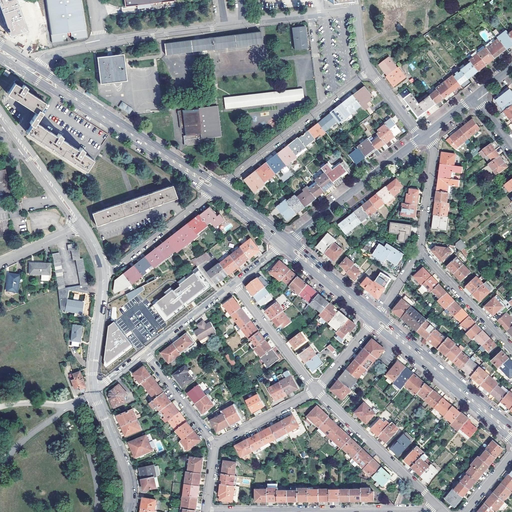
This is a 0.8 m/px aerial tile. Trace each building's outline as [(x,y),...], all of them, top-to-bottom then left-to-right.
[(23,21),(15,0),(0,0),(0,4),(8,27),(9,27),(11,35),(18,32),(26,30),(23,21)] [(47,0),(54,45),(63,43),(63,41),(66,41),(65,38),(68,38),(67,37),(67,35),(72,34),(72,36),(72,38),(74,37),(75,39),(78,39),(78,41),(87,39),(80,0),(47,0)] [(304,27),(292,28),(295,50),(307,49),(304,27)] [(499,39),(507,49),(511,45),(511,37),(509,34),(507,31),(498,38),(499,39)] [(261,32),(164,42),(166,56),(263,46),(261,32)] [(499,39),(495,43),(487,48),(495,59),(507,49),(499,39)] [(493,40),(485,46),(487,48),(495,43),(493,40)] [(487,48),(479,54),(487,65),(495,59),(487,48)] [(470,61),(472,63),(479,72),(487,65),(479,54),(477,51),(472,56),(474,58),(470,61)] [(98,57),(100,84),(127,81),(125,55),(98,57)] [(380,64),(389,75),(397,68),(389,57),(380,64)] [(464,65),(460,68),(461,70),(469,79),(479,72),(472,63),(467,68),(464,65)] [(400,66),(398,67),(406,77),(407,76),(400,66)] [(392,80),(391,81),(395,86),(406,77),(398,67),(397,68),(389,75),(392,80)] [(461,70),(454,75),(462,85),(463,84),(469,79),(461,70)] [(454,75),(445,82),(453,92),(462,85),(454,75)] [(14,82),(7,94),(15,99),(36,112),(34,115),(30,123),(31,124),(26,132),(41,141),(72,161),(85,170),(93,159),(82,152),(84,149),(80,147),(78,150),(60,138),(62,136),(58,133),(56,136),(35,122),(36,121),(42,111),(40,110),(45,102),(25,90),(27,87),(23,85),(21,87),(14,82)] [(437,89),(438,90),(444,98),(453,92),(445,82),(437,89)] [(354,96),(362,105),(365,109),(373,103),(371,100),(373,98),(365,87),(356,94),(354,96)] [(225,108),(304,101),(303,89),(224,96),(225,108)] [(430,96),(437,104),(444,98),(438,90),(434,93),(430,96)] [(511,105),(511,91),(511,90),(497,101),(504,112),(511,105)] [(420,104),(412,94),(405,99),(419,118),(424,114),(426,112),(420,104)] [(350,99),(343,104),(351,114),(362,105),(354,96),(350,99)] [(430,96),(420,104),(426,112),(435,105),(437,104),(430,96)] [(122,102),(118,107),(129,114),(133,109),(122,102)] [(338,108),(332,113),(339,123),(341,122),(343,125),(347,122),(344,119),(351,114),(343,104),(338,108)] [(183,135),(184,146),(202,144),(201,139),(221,137),(218,106),(178,110),(179,128),(184,128),(185,135),(183,135)] [(351,114),(344,119),(347,122),(353,117),(351,114)] [(386,124),(388,126),(396,136),(402,131),(392,119),(386,124)] [(473,120),(460,130),(468,139),(480,130),(473,120)] [(309,131),(314,138),(320,134),(321,136),(326,132),(319,123),(309,131)] [(378,134),(379,134),(380,136),(386,144),(396,136),(388,126),(378,134)] [(458,147),(468,139),(460,130),(451,137),(458,147)] [(314,138),(309,131),(305,134),(305,135),(303,137),(302,136),(299,139),(306,147),(315,140),(314,138)] [(379,134),(371,140),(372,142),(380,136),(379,134)] [(386,144),(380,136),(372,142),(377,148),(378,150),(386,144)] [(369,138),(358,147),(359,148),(366,157),(367,156),(377,148),(372,142),(371,140),(369,138)] [(289,146),(298,157),(299,155),(298,154),(306,148),(306,147),(299,139),(289,146)] [(482,150),(487,156),(495,150),(491,144),(482,150)] [(298,157),(289,146),(279,155),(287,165),(298,157)] [(366,157),(359,148),(351,155),(358,165),(367,158),(366,157)] [(489,163),(499,156),(498,154),(495,150),(487,156),(485,157),(489,163)] [(441,164),(454,166),(455,155),(442,153),(442,158),(441,164)] [(287,165),(279,155),(268,163),(276,173),(276,174),(287,165)] [(488,164),(496,175),(507,167),(499,156),(489,163),(488,164)] [(326,173),(334,183),(347,172),(350,170),(343,161),(333,169),(329,163),(326,165),(324,163),(320,166),(326,173)] [(257,172),(265,182),(276,173),(268,163),(257,172)] [(463,167),(454,166),(441,164),(440,170),(439,177),(453,179),(454,172),(462,173),(463,167)] [(0,169),(0,192),(9,191),(5,168),(0,169)] [(265,182),(257,172),(246,180),(255,192),(266,183),(265,182)] [(317,182),(325,192),(334,184),(334,183),(326,173),(316,181),(317,182)] [(448,193),(450,193),(450,188),(450,185),(458,186),(459,180),(453,179),(439,177),(438,184),(437,191),(448,193)] [(397,180),(387,187),(394,197),(395,198),(399,195),(397,194),(400,191),(399,190),(402,187),(397,180)] [(317,182),(309,188),(317,197),(325,192),(317,182)] [(172,186),(92,213),(96,226),(111,220),(139,211),(164,203),(177,198),(172,186)] [(298,197),(305,207),(317,197),(309,188),(309,187),(303,191),(304,192),(298,197)] [(378,194),(385,203),(394,197),(387,187),(378,194)] [(407,194),(406,203),(417,205),(419,190),(409,189),(409,194),(407,194)] [(437,191),(436,201),(447,202),(448,193),(437,191)] [(370,201),(377,209),(385,203),(378,194),(370,201)] [(297,197),(289,203),(297,213),(305,207),(298,197),(297,197)] [(362,206),(369,216),(370,216),(378,210),(377,209),(370,201),(362,206)] [(447,202),(436,201),(434,215),(447,216),(449,203),(447,202)] [(289,203),(288,202),(279,209),(288,220),(297,213),(289,203)] [(401,215),(415,217),(417,205),(406,203),(403,203),(402,211),(401,215)] [(211,208),(218,217),(220,216),(213,206),(211,208)] [(361,222),(369,216),(362,206),(354,213),(361,222)] [(225,221),(220,216),(218,217),(211,208),(200,216),(208,226),(212,223),(216,228),(225,221)] [(346,235),(362,223),(361,222),(354,213),(338,225),(346,235)] [(447,216),(434,215),(432,228),(437,229),(438,228),(446,229),(448,216),(447,216)] [(200,216),(190,224),(197,234),(208,226),(200,216)] [(12,220),(14,234),(28,232),(25,218),(12,220)] [(0,221),(0,236),(10,234),(8,220),(0,221)] [(406,243),(408,235),(410,236),(412,226),(391,223),(390,232),(399,234),(399,242),(406,243)] [(179,233),(188,245),(192,241),(191,239),(197,234),(190,224),(185,228),(179,233)] [(209,228),(208,226),(197,234),(199,236),(209,228)] [(172,238),(168,241),(175,251),(183,246),(184,247),(188,245),(179,233),(172,238)] [(325,254),(334,243),(336,241),(328,234),(317,248),(325,254)] [(241,248),(250,259),(260,251),(251,240),(241,248)] [(465,247),(460,240),(456,243),(456,245),(456,246),(460,250),(460,251),(461,250),(464,248),(465,247)] [(163,244),(157,249),(165,260),(176,251),(175,251),(168,241),(163,244)] [(75,259),(82,295),(88,294),(82,258),(80,258),(78,248),(75,249),(74,243),(67,244),(68,250),(71,250),(72,259),(75,259)] [(334,243),(325,254),(335,261),(344,251),(334,243)] [(387,245),(385,248),(379,245),(373,254),(383,260),(384,257),(397,265),(403,255),(387,245)] [(435,247),(432,250),(442,261),(451,253),(447,249),(444,251),(441,248),(438,251),(435,247)] [(241,248),(231,256),(239,267),(250,259),(241,248)] [(152,253),(146,258),(152,265),(154,268),(165,260),(157,249),(152,253)] [(57,288),(64,287),(58,252),(51,253),(57,288)] [(201,264),(204,262),(207,260),(210,258),(206,253),(203,255),(197,258),(201,264)] [(220,264),(229,275),(239,267),(231,256),(220,264)] [(447,266),(454,274),(464,265),(457,257),(447,266)] [(146,258),(135,266),(141,274),(152,265),(146,258)] [(197,258),(192,260),(197,266),(201,264),(197,258)] [(354,265),(355,265),(348,259),(341,266),(349,273),(354,265)] [(282,280),(290,271),(280,262),(271,273),(281,281),(282,280)] [(49,274),(49,263),(29,263),(29,273),(41,273),(41,278),(48,278),(48,274),(49,274)] [(223,279),(229,275),(220,264),(208,273),(216,284),(218,283),(223,279)] [(356,279),(362,272),(354,265),(349,273),(356,279)] [(471,272),(464,265),(454,274),(461,281),(471,272)] [(135,266),(124,274),(132,284),(143,276),(141,274),(135,266)] [(152,304),(166,322),(186,306),(192,302),(193,301),(212,286),(197,266),(191,271),(193,273),(187,278),(185,276),(177,282),(180,286),(174,291),(171,287),(164,293),(166,296),(159,301),(157,300),(152,304)] [(415,276),(414,277),(419,281),(423,285),(432,276),(424,267),(415,276)] [(290,271),(282,280),(289,287),(297,277),(290,271)] [(368,278),(363,285),(369,290),(379,299),(391,279),(382,272),(375,283),(368,278)] [(8,273),(6,290),(17,292),(19,275),(8,273)] [(128,286),(132,284),(124,274),(117,280),(115,290),(116,292),(128,286)] [(431,292),(432,291),(439,284),(437,282),(432,276),(423,285),(421,287),(425,291),(427,289),(431,292)] [(254,295),(264,288),(269,285),(261,277),(248,287),(254,295)] [(307,285),(297,277),(289,287),(299,295),(300,294),(307,285)] [(466,287),(473,294),(483,284),(481,281),(479,279),(477,277),(466,287)] [(483,284),(473,294),(480,301),(490,292),(487,289),(490,287),(486,282),(483,284)] [(439,284),(432,291),(437,295),(435,297),(438,300),(440,299),(447,292),(439,284)] [(307,285),(300,294),(311,304),(318,295),(312,290),(307,285)] [(142,286),(126,295),(129,301),(137,295),(145,290),(142,286)] [(264,288),(254,295),(262,306),(272,298),(264,288)] [(447,292),(440,299),(443,303),(442,304),(446,309),(447,308),(455,301),(447,292)] [(311,304),(310,305),(320,314),(329,303),(318,295),(311,304)] [(402,318),(411,307),(415,303),(406,295),(393,311),(402,318)] [(493,315),(496,312),(503,306),(497,300),(499,299),(502,302),(503,302),(497,295),(485,307),(493,315)] [(233,298),(224,305),(229,312),(231,315),(241,308),(233,298)] [(67,299),(65,309),(82,312),(84,302),(67,299)] [(503,306),(496,312),(498,314),(506,307),(502,302),(499,299),(497,300),(503,306)] [(455,301),(447,308),(455,316),(462,308),(460,306),(455,301)] [(279,315),(283,311),(277,303),(266,311),(273,319),(279,315)] [(339,311),(329,303),(320,314),(319,315),(322,318),(321,320),(325,323),(327,321),(330,323),(339,311)] [(402,318),(417,331),(427,320),(411,307),(402,318)] [(241,308),(231,315),(238,324),(242,328),(251,321),(244,312),(241,308)] [(462,308),(455,316),(462,323),(469,316),(462,308)] [(281,325),(282,324),(284,327),(292,322),(283,311),(279,315),(273,319),(278,327),(281,325)] [(337,329),(339,331),(349,319),(342,313),(339,311),(330,323),(337,329)] [(511,317),(507,312),(498,320),(501,323),(507,330),(511,325),(511,317)] [(467,331),(476,323),(473,320),(469,316),(462,323),(461,324),(467,331)] [(428,318),(427,320),(417,331),(427,339),(435,329),(433,327),(436,324),(428,318)] [(357,326),(349,319),(339,331),(338,333),(339,335),(337,338),(342,343),(357,326)] [(203,320),(199,322),(201,327),(199,328),(194,331),(201,343),(210,337),(208,334),(215,330),(211,322),(206,325),(203,320)] [(114,321),(108,326),(103,365),(106,368),(134,348),(125,337),(114,321)] [(251,321),(242,328),(250,338),(259,332),(255,326),(251,321)] [(74,323),(71,339),(80,340),(83,325),(74,323)] [(483,330),(476,323),(467,331),(465,333),(469,337),(469,336),(473,340),(474,339),(483,330)] [(427,339),(438,349),(447,339),(435,329),(427,339)] [(481,346),(490,338),(483,330),(474,339),(481,346)] [(257,347),(265,340),(266,340),(259,332),(250,338),(252,341),(257,347)] [(187,333),(173,344),(180,353),(194,342),(187,333)] [(307,341),(300,333),(290,341),(296,349),(307,341)] [(447,339),(438,349),(444,353),(446,355),(455,344),(456,343),(448,337),(447,339)] [(484,346),(489,351),(490,351),(497,345),(490,338),(481,346),(482,348),(484,346)] [(255,348),(261,357),(272,349),(265,340),(257,347),(255,348)] [(366,349),(378,359),(385,350),(378,344),(373,340),(366,349)] [(169,363),(181,354),(180,353),(173,344),(161,353),(169,363)] [(331,344),(328,347),(332,353),(336,349),(331,344)] [(463,351),(455,344),(446,355),(454,361),(462,352),(463,351)] [(307,363),(317,355),(311,347),(300,355),(307,363)] [(272,349),(261,357),(268,366),(279,358),(272,349)] [(366,349),(357,359),(367,368),(368,369),(378,359),(366,349)] [(499,367),(509,358),(502,350),(491,360),(495,364),(496,363),(499,367)] [(454,361),(462,368),(469,359),(470,358),(462,352),(454,361)] [(237,365),(230,353),(226,356),(233,367),(237,365)] [(319,353),(317,355),(307,363),(314,372),(324,364),(319,358),(321,356),(319,353)] [(511,375),(511,361),(509,358),(499,367),(498,368),(505,375),(506,374),(509,378),(511,375)] [(348,370),(358,379),(367,368),(357,359),(348,370)] [(462,368),(466,372),(467,371),(468,372),(472,375),(479,367),(469,359),(462,368)] [(398,379),(407,368),(399,362),(388,375),(395,381),(398,379)] [(152,375),(144,366),(134,374),(136,377),(141,384),(143,382),(152,375)] [(189,370),(186,366),(174,375),(183,387),(193,379),(188,371),(189,370)] [(471,376),(481,384),(489,375),(489,374),(479,367),(472,375),(471,376)] [(415,374),(407,368),(398,379),(405,385),(415,374)] [(348,370),(340,380),(350,388),(353,385),(358,379),(348,370)] [(85,387),(79,372),(72,374),(74,379),(71,380),(74,388),(79,387),(80,389),(84,387),(85,387)] [(405,385),(417,395),(418,393),(426,384),(415,374),(405,385)] [(149,391),(158,384),(152,375),(143,382),(149,391)] [(481,384),(491,392),(497,384),(498,383),(489,375),(481,384)] [(280,382),(286,394),(298,388),(291,376),(280,382)] [(138,386),(141,384),(136,377),(133,379),(138,386)] [(350,388),(340,380),(331,389),(343,400),(344,399),(351,390),(352,390),(350,388)] [(286,394),(280,382),(269,388),(275,400),(287,395),(286,394)] [(126,402),(123,396),(126,393),(127,393),(120,384),(111,391),(110,396),(114,407),(126,402)] [(149,391),(155,399),(165,392),(158,384),(149,391)] [(188,392),(196,403),(206,395),(198,384),(188,392)] [(426,400),(434,391),(429,386),(426,384),(418,393),(426,400)] [(491,392),(501,401),(508,393),(501,388),(497,384),(491,392)] [(351,390),(344,399),(345,400),(352,391),(351,390)] [(435,409),(435,408),(443,399),(434,391),(426,400),(425,400),(435,409)] [(511,408),(511,392),(510,391),(509,392),(508,393),(501,401),(511,409),(511,408)] [(165,392),(155,399),(150,403),(155,409),(158,407),(161,411),(172,402),(168,396),(165,392)] [(258,394),(247,400),(253,412),(264,406),(258,394)] [(214,405),(206,395),(196,403),(203,413),(214,405)] [(435,408),(445,417),(453,407),(443,399),(435,408)] [(169,421),(169,420),(180,412),(172,402),(161,411),(169,421)] [(376,413),(365,403),(355,413),(367,424),(376,413)] [(223,411),(224,414),(230,425),(241,419),(234,406),(223,411)] [(314,421),(316,423),(320,427),(329,418),(317,406),(308,416),(309,416),(306,420),(309,423),(310,422),(312,424),(314,421)] [(445,417),(453,424),(461,414),(453,407),(445,417)] [(123,426),(137,420),(138,419),(134,410),(119,416),(123,426)] [(177,430),(187,422),(180,412),(169,420),(177,430)] [(218,431),(230,425),(224,414),(212,420),(218,431)] [(461,430),(469,420),(461,414),(453,424),(451,425),(459,432),(461,430)] [(282,421),(288,432),(300,426),(294,415),(282,421)] [(324,431),(327,434),(331,438),(340,428),(329,418),(320,427),(324,431)] [(372,429),(380,436),(389,426),(385,423),(381,419),(372,429)] [(137,420),(123,426),(127,436),(141,430),(137,420)] [(472,423),(469,420),(461,430),(471,439),(472,438),(478,431),(471,425),(472,423)] [(271,427),(276,439),(288,432),(282,421),(271,427)] [(177,430),(184,439),(194,431),(187,422),(177,430)] [(389,426),(380,436),(387,442),(397,432),(396,432),(399,428),(393,422),(390,424),(389,426)] [(259,434),(265,445),(276,439),(271,427),(259,434)] [(340,428),(331,438),(342,448),(342,447),(351,438),(346,433),(340,428)] [(201,440),(194,431),(184,439),(181,441),(188,450),(201,440)] [(248,440),(253,451),(258,448),(265,445),(259,434),(248,440)] [(413,442),(405,434),(392,448),(396,451),(397,450),(401,454),(413,442)] [(135,447),(139,456),(153,450),(147,435),(130,443),(132,448),(135,447)] [(351,438),(342,447),(353,458),(362,449),(356,443),(351,438)] [(236,446),(242,457),(253,451),(248,440),(236,446)] [(486,449),(487,450),(496,457),(503,449),(493,441),(486,449)] [(421,458),(425,453),(418,446),(405,460),(412,467),(421,458)] [(399,456),(401,454),(397,450),(396,451),(392,448),(391,449),(399,456)] [(362,449),(353,458),(364,468),(373,459),(367,454),(362,449)] [(480,458),(489,465),(496,457),(487,450),(480,458)] [(191,456),(188,471),(201,473),(203,458),(191,456)] [(471,465),(473,466),(482,474),(486,469),(489,465),(480,458),(479,456),(471,465)] [(421,458),(412,467),(417,471),(422,475),(430,466),(421,458)] [(373,459),(364,468),(373,477),(373,476),(382,468),(373,459)] [(235,475),(236,466),(237,462),(224,460),(222,473),(235,475)] [(430,466),(422,475),(428,482),(438,472),(434,469),(436,468),(432,464),(430,466)] [(140,468),(142,479),(155,476),(157,476),(155,465),(140,468)] [(467,474),(476,481),(482,474),(473,466),(466,473),(467,474)] [(396,485),(391,480),(386,475),(388,473),(382,468),(373,476),(389,491),(396,485)] [(186,484),(199,485),(201,473),(188,471),(186,484)] [(221,484),(234,486),(235,475),(222,473),(221,484)] [(460,481),(461,482),(470,489),(473,484),(476,481),(467,474),(460,481)] [(502,484),(511,492),(511,491),(511,475),(510,474),(502,484)] [(155,476),(142,479),(144,490),(157,487),(155,476)] [(455,489),(463,497),(470,489),(461,482),(455,489)] [(184,496),(185,496),(198,498),(199,485),(186,484),(184,496)] [(220,500),(233,501),(235,486),(234,486),(221,484),(219,495),(221,495),(220,500)] [(501,485),(494,493),(504,501),(511,492),(502,484),(501,485)] [(268,488),(268,489),(268,501),(278,501),(278,490),(278,488),(268,488)] [(298,490),(298,501),(308,501),(308,489),(308,488),(298,488),(298,490)] [(361,488),(361,489),(361,501),(374,500),(374,491),(370,491),(370,488),(361,488)] [(256,501),(268,501),(268,489),(256,489),(256,501)] [(319,489),(308,489),(308,501),(319,501),(319,489)] [(319,489),(319,501),(330,501),(330,489),(319,489)] [(340,489),(330,489),(330,501),(340,501),(340,489)] [(351,489),(340,489),(340,501),(351,501),(351,489)] [(361,489),(351,489),(351,501),(361,501),(361,489)] [(455,506),(463,497),(455,489),(454,489),(445,498),(455,506)] [(278,490),(278,501),(288,501),(288,490),(278,490)] [(298,490),(288,490),(288,501),(298,501),(298,490)] [(485,504),(494,511),(496,511),(499,509),(505,502),(504,501),(494,493),(490,498),(485,504)] [(183,503),(182,508),(184,509),(196,510),(198,498),(185,496),(184,503),(183,503)] [(144,498),(142,508),(155,510),(157,500),(144,498)] [(505,502),(499,509),(500,510),(505,509),(508,505),(505,502)]
